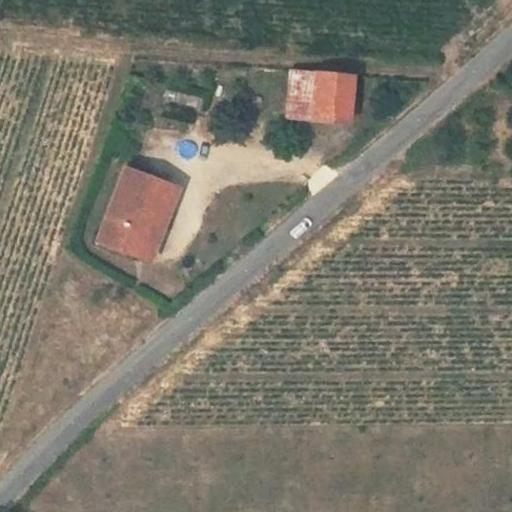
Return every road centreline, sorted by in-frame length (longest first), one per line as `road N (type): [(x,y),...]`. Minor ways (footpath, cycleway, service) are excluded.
road 1 (tertiary): [(0,507),(110,387),(511,41)]
road 2 (track): [(0,41),(468,80)]
